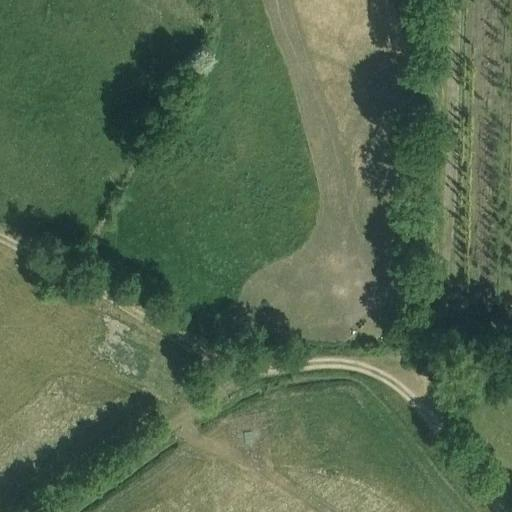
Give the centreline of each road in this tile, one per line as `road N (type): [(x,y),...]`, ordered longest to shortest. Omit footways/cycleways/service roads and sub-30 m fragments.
road 1 (track): [(388,377),(363,367),(238,371),(0,238)]
road 2 (track): [(502,511),(388,377)]
road 3 (track): [(388,377),(407,356),(511,348)]
